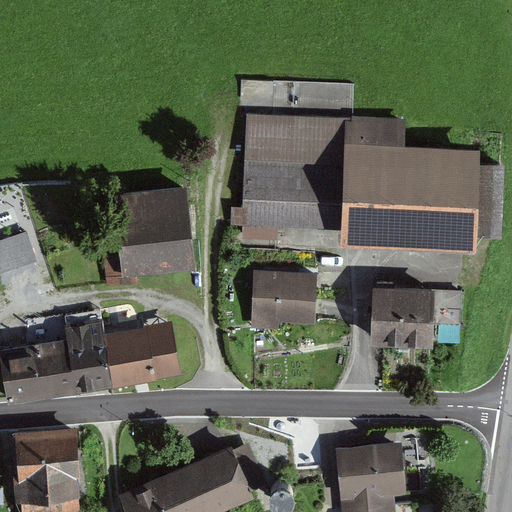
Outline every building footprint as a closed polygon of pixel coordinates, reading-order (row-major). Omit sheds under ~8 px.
[(232,203),(232,224),(243,225),(278,226),(342,228),(342,241),(476,246),(479,144),(404,142),(405,116),(247,111),(243,203),(232,203)] [(506,155),(484,155),(484,229),(506,229),(506,155)] [(189,182),(118,188),(122,237),(126,270),(195,265),(189,182)] [(278,226),(243,225),(242,236),(278,237),(278,226)] [(28,230),(0,238),(0,272),(38,260),(28,230)] [(126,270),(122,237),(103,240),(108,284),(127,281),(126,270)] [(317,272),(256,268),(252,325),(277,326),(278,317),(314,320),(317,272)] [(436,283),(377,281),(374,337),(433,339),(434,323),(436,287),(436,283)] [(464,289),(436,287),(434,323),(462,324),(464,289)] [(116,381),(106,327),(103,305),(64,312),(68,337),(76,387),(116,381)] [(173,316),(106,327),(116,381),(182,370),(173,316)] [(76,387),(68,337),(3,346),(11,397),(76,387)] [(78,425),(13,430),(18,499),(23,498),(24,511),(79,511),(77,474),(81,472),(78,425)] [(248,436),(164,472),(180,511),(209,511),(256,492),(253,487),(267,481),(248,436)] [(403,437),(337,444),(343,507),(396,503),(395,491),(409,490),(403,437)] [(180,511),(164,472),(121,490),(130,511),(180,511)] [(396,511),(396,503),(343,507),(343,511),(396,511)]
